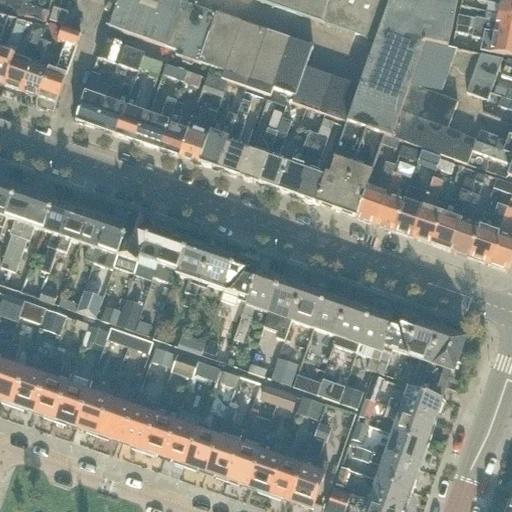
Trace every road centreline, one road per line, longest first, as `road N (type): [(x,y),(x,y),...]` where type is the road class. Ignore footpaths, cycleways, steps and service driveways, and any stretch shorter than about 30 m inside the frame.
road 1 (tertiary): [(511,313),(0,136)]
road 2 (residential): [(187,511),(2,439)]
road 3 (unclassified): [(457,511),(511,361)]
